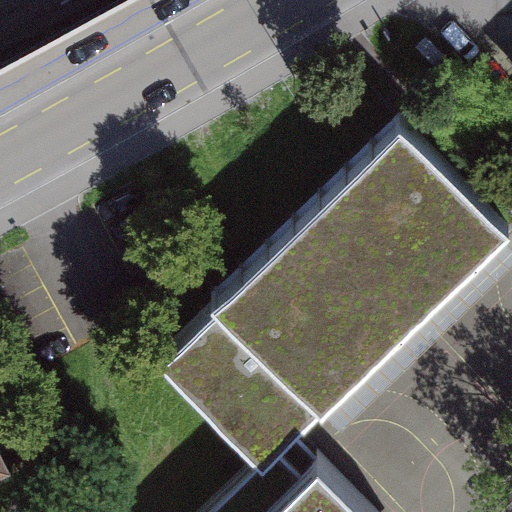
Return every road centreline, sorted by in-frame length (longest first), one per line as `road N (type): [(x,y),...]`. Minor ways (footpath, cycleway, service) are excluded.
road 1 (tertiary): [(0,174),(310,0)]
road 2 (motorway): [(0,144),(256,0)]
